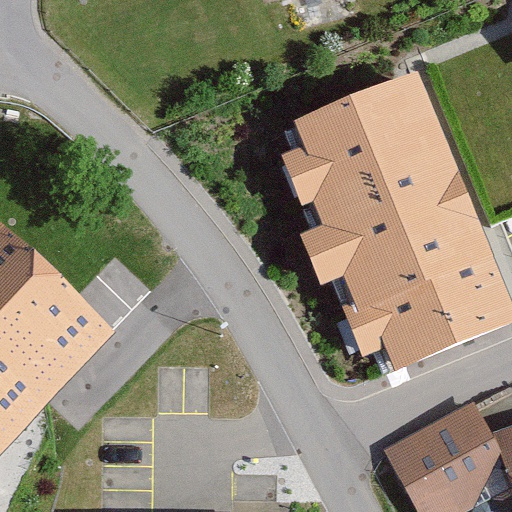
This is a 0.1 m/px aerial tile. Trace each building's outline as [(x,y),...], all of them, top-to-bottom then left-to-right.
[(320,0),(276,0),(280,10),(320,0)] [(511,325),(511,316),(421,78),(288,127),(382,392),(511,325)] [(0,480),(155,328),(11,184),(0,194),(0,480)] [(419,511),(472,511),(484,506),(500,461),(475,405),(390,453),(419,511)] [(511,428),(502,432),(511,464),(511,428)]
